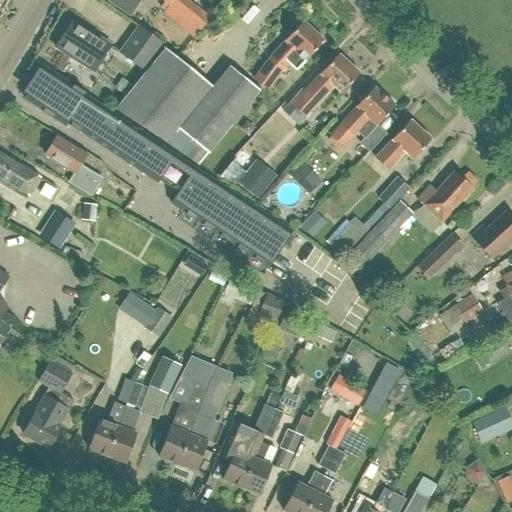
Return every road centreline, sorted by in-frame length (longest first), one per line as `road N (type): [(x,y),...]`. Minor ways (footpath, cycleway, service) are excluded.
road 1 (residential): [(511,151),(362,0)]
road 2 (residential): [(156,511),(0,467)]
